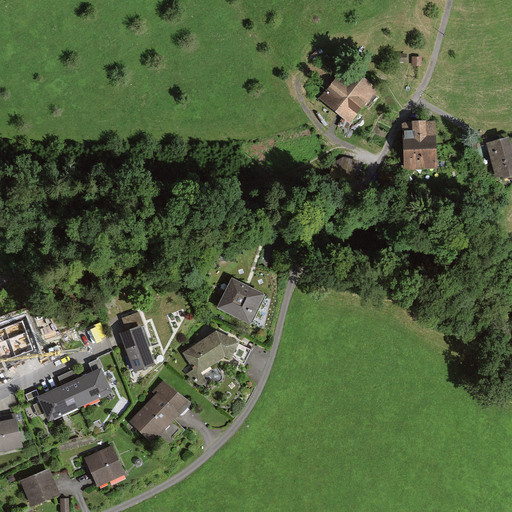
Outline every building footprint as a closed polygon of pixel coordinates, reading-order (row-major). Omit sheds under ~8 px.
[(412,64),(421,64),(422,54),(412,54),(412,64)] [(350,119),(377,85),(346,61),(319,95),(350,119)] [(434,144),(433,123),(405,124),(406,145),(434,144)] [(511,170),(511,155),(507,139),(489,144),(497,175),(511,170)] [(435,165),(434,144),(406,145),(407,166),(435,165)] [(325,172),(353,179),(359,158),(344,155),(327,163),(325,172)] [(262,295),(233,281),(220,307),(248,321),(262,295)] [(151,346),(138,309),(120,316),(125,329),(118,332),(134,372),(155,364),(148,347),(151,346)] [(20,324),(0,331),(0,363),(31,352),(20,324)] [(197,387),(206,380),(200,371),(224,355),(230,358),(238,341),(215,329),(181,352),(192,369),(187,373),(197,387)] [(80,404),(110,391),(100,370),(70,384),(80,404)] [(133,421),(151,439),(186,403),(164,383),(154,392),(158,396),(133,421)] [(50,418),(80,404),(70,384),(40,397),(50,418)] [(0,448),(19,445),(14,418),(0,420),(0,448)] [(122,472),(111,448),(88,459),(99,483),(122,472)] [(32,503),(56,494),(48,473),(24,482),(32,503)] [(68,511),(68,498),(60,498),(60,511),(68,511)]
